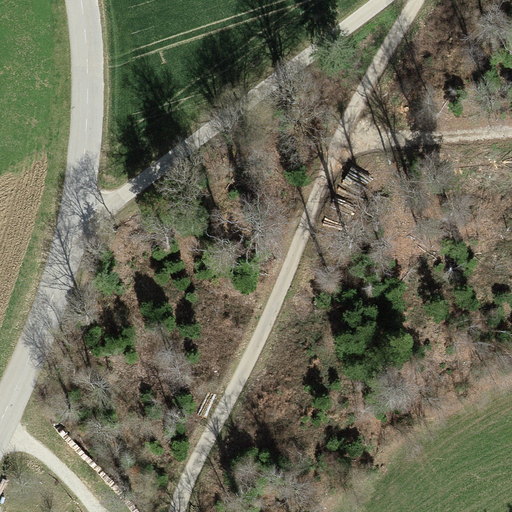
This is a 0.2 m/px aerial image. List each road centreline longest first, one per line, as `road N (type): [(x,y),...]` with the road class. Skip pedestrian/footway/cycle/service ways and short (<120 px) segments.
road 1 (unclassified): [(176,511),(344,133),(416,0)]
road 2 (unclassified): [(74,220),(386,0)]
road 3 (unclassified): [(80,0),(86,121),(74,220)]
road 4 (unclassified): [(74,220),(0,423)]
road 5 (track): [(344,133),(413,138),(511,129)]
